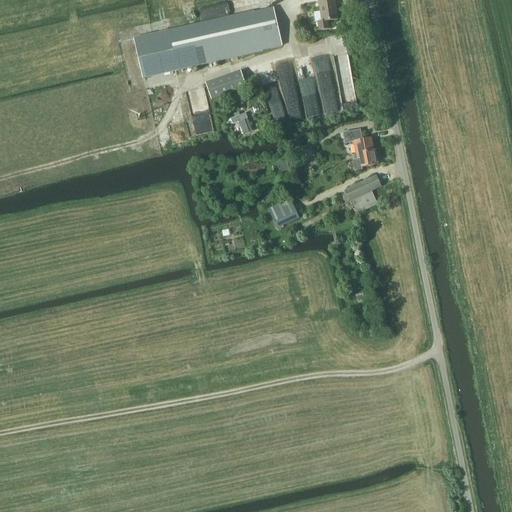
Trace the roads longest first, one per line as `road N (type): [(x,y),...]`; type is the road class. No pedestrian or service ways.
road 1 (unclassified): [(471,511),(372,0)]
road 2 (track): [(0,435),(332,373),(389,370),(439,350)]
road 3 (track): [(0,179),(140,141),(160,129),(188,83)]
